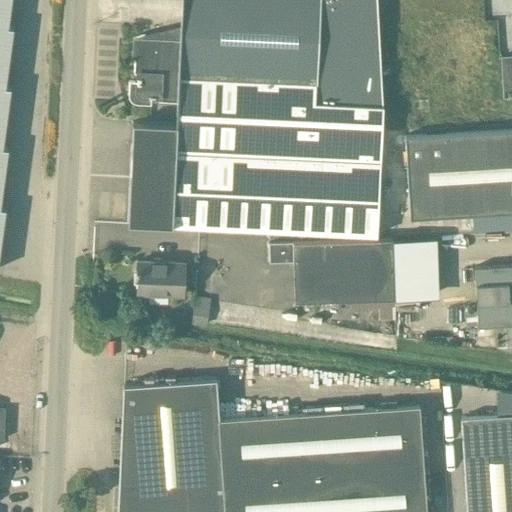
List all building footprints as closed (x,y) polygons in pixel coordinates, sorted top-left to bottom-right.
[(0,0),(0,239),(4,208),(0,207),(0,199),(7,148),(2,147),(10,87),(4,86),(12,26),(7,26),(10,0),(0,0)] [(135,103),(140,103),(150,104),(151,96),(159,96),(159,100),(178,101),(177,123),(132,121),(127,222),(172,224),(376,236),(382,111),(376,0),(181,0),(180,29),(179,42),(136,40),(134,72),(137,72),(137,81),(129,80),(129,91),(128,96),(131,100),(135,103)] [(500,97),(511,96),(511,53),(499,54),(500,97)] [(410,216),(511,210),(511,128),(405,135),(410,216)] [(293,261),(294,301),(393,298),(391,238),(268,242),(269,262),(293,261)] [(137,293),(182,295),(183,263),(137,261),(137,268),(135,268),(135,272),(138,272),(137,293)] [(511,263),(474,266),(477,326),(511,324),(511,263)] [(426,511),(419,404),(219,418),(216,377),(123,384),(117,511),(426,511)] [(466,511),(511,511),(511,391),(497,392),(499,414),(460,417),(466,511)]
